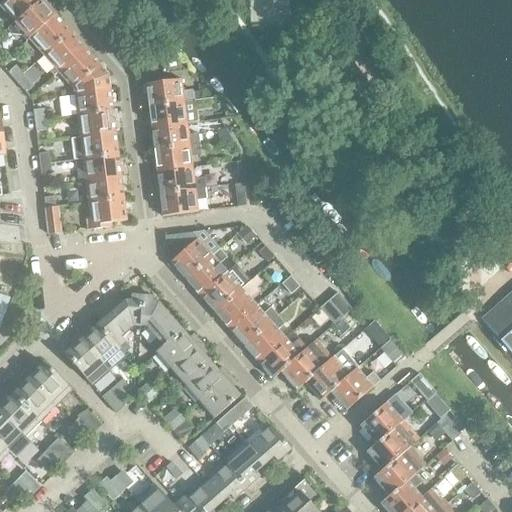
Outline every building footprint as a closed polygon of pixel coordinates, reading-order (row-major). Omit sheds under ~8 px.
[(4,0),(0,4),(0,6),(14,23),(40,0),(4,0)] [(40,0),(14,23),(29,39),(56,16),(41,0),(40,0)] [(70,32),(56,16),(29,39),(43,56),(70,32)] [(53,76),(58,72),(85,49),(70,32),(43,56),(54,68),(49,71),(53,76)] [(107,75),(85,49),(58,72),(72,89),(73,93),(109,89),(107,75)] [(15,80),(22,73),(15,65),(8,72),(15,80)] [(22,73),(15,80),(22,88),(29,81),(22,73)] [(145,84),(148,106),(201,99),(200,89),(182,91),(180,79),(145,84)] [(73,93),(76,115),(112,111),(109,89),(73,93)] [(201,99),(148,106),(150,128),(186,123),(185,112),(204,110),(203,99),(201,99)] [(32,109),(33,119),(43,118),(42,108),(32,109)] [(78,137),(115,133),(112,111),(76,115),(78,137)] [(45,129),(43,118),(33,119),(34,130),(45,129)] [(153,150),(199,144),(197,133),(187,135),(186,123),(150,128),(153,150)] [(232,139),(227,131),(221,132),(222,141),(232,139)] [(81,158),(117,153),(115,133),(78,137),(68,138),(71,159),(81,158)] [(156,171),(192,167),(190,156),(200,155),(199,144),(153,150),(156,171)] [(39,164),(49,163),(48,152),(38,154),(39,164)] [(84,180),(120,176),(117,153),(81,158),(84,180)] [(233,175),(242,174),(240,162),(231,163),(233,175)] [(49,163),(39,164),(40,175),(50,174),(49,163)] [(159,193),(204,188),(203,177),(193,178),(192,167),(156,171),(159,193)] [(84,180),(87,203),(123,198),(120,176),(84,180)] [(238,194),(244,194),(243,185),(234,186),(235,192),(238,194)] [(159,193),(162,216),(197,212),(196,200),(206,199),(204,188),(159,193)] [(44,208),(54,207),(53,196),(43,197),(44,208)] [(87,230),(111,227),(110,223),(126,221),(123,198),(87,203),(89,219),(85,219),(87,230)] [(48,235),(60,233),(56,207),(54,207),(44,208),(48,235)] [(248,227),(239,233),(247,243),(255,236),(248,227)] [(167,260),(184,279),(211,255),(191,233),(164,236),(167,260)] [(265,247),(258,253),(266,261),(273,255),(265,247)] [(199,296),(226,272),(219,264),(225,258),(218,250),(212,256),(211,255),(184,279),(199,296)] [(199,296),(213,312),(253,277),(248,271),(242,276),(241,274),(234,280),(226,272),(199,296)] [(290,293),(299,285),(290,275),(281,283),(290,293)] [(228,329),(255,305),(248,296),(254,290),(254,289),(259,284),(253,277),(213,312),(228,329)] [(511,290),(480,319),(511,355),(511,290)] [(351,309),(337,292),(328,300),(342,317),(351,309)] [(0,323),(9,298),(0,294),(0,323)] [(118,306),(97,325),(121,353),(128,346),(120,336),(132,325),(139,326),(141,296),(130,295),(129,307),(126,307),(122,310),(118,306)] [(153,355),(156,353),(181,330),(162,309),(158,313),(154,309),(151,309),(152,297),(141,296),(139,326),(146,326),(157,339),(147,348),(153,355)] [(328,300),(319,308),(333,325),(342,317),(328,300)] [(228,329),(242,345),(277,315),(270,307),(263,313),(255,305),(228,329)] [(285,338),(276,329),(283,323),(277,315),(242,345),(257,362),(285,338)] [(124,356),(121,353),(97,325),(89,331),(85,327),(76,334),(108,370),(124,356)] [(188,338),(181,330),(156,353),(170,369),(200,343),(192,334),(188,338)] [(280,373),(307,348),(292,331),(285,338),(257,362),(272,379),(280,373)] [(383,333),(375,340),(381,347),(389,340),(383,333)] [(91,385),(108,370),(76,334),(68,342),(72,347),(63,354),(91,385)] [(295,391),(304,383),(342,349),(342,348),(331,358),(315,340),(307,348),(280,373),(295,391)] [(393,365),(403,356),(389,340),(381,347),(379,348),(393,365)] [(200,343),(170,369),(184,385),(210,363),(203,355),(207,351),(200,343)] [(320,401),(329,393),(356,368),(357,366),(342,349),(304,383),(320,401)] [(54,405),(70,389),(43,362),(27,379),(54,405)] [(216,370),(210,363),(184,385),(199,401),(228,375),(221,366),(216,370)] [(356,368),(329,393),(345,411),(372,387),(379,380),(372,371),(364,378),(356,368)] [(435,393),(418,373),(409,381),(426,400),(435,393)] [(236,384),(228,375),(199,401),(214,418),(239,396),(231,387),(236,384)] [(27,379),(12,394),(39,421),(54,405),(27,379)] [(126,396),(132,391),(121,379),(116,384),(126,396)] [(149,380),(137,391),(143,397),(155,386),(149,380)] [(113,393),(117,398),(119,399),(120,401),(126,396),(116,384),(110,389),(113,393)] [(160,392),(155,386),(143,397),(148,403),(160,392)] [(358,426),(374,444),(375,445),(402,421),(393,411),(408,398),(400,389),(358,426)] [(12,394),(0,405),(0,412),(24,436),(39,421),(12,394)] [(253,406),(245,397),(222,417),(230,426),(253,406)] [(162,419),(167,425),(179,415),(174,409),(162,419)] [(0,442),(9,452),(24,436),(0,412),(0,442)] [(172,431),(175,428),(184,421),(179,415),(167,425),(172,431)] [(436,423),(451,441),(460,433),(445,415),(436,423)] [(87,426),(83,422),(78,417),(72,423),(84,434),(89,428),(87,426)] [(223,432),(230,426),(222,417),(215,423),(223,432)] [(417,439),(402,421),(375,445),(374,444),(365,452),(381,470),(382,471),(409,446),(417,439)] [(79,439),(84,434),(72,423),(67,428),(79,439)] [(425,431),(435,442),(444,435),(434,423),(425,431)] [(276,461),(290,449),(270,427),(248,446),(264,464),(272,457),(276,461)] [(187,448),(189,450),(191,452),(198,460),(203,455),(201,452),(209,445),(201,436),(187,448)] [(221,459),(226,465),(246,488),(259,476),(255,472),(264,464),(248,446),(243,440),(221,459)] [(0,442),(0,460),(9,452),(0,442)] [(372,478),(388,496),(413,475),(425,464),(409,446),(382,471),(381,470),(372,478)] [(59,459),(53,454),(47,448),(42,454),(54,465),(59,459)] [(48,470),(54,465),(42,454),(37,459),(48,470)] [(181,474),(175,467),(173,465),(171,462),(165,467),(175,479),(181,474)] [(457,483),(466,475),(457,464),(448,472),(457,483)] [(226,465),(204,484),(220,502),(229,495),(233,499),(246,488),(226,465)] [(121,471),(115,476),(126,488),(132,483),(121,471)] [(379,504),(385,511),(403,511),(422,497),(414,488),(420,482),(413,475),(388,496),(379,504)] [(113,484),(120,493),(126,488),(115,476),(110,481),(113,484)] [(27,487),(24,484),(17,478),(12,484),(24,495),(29,490),(27,487)] [(304,478),(277,502),(285,511),(317,511),(311,505),(320,497),(304,478)] [(472,500),(481,493),(471,482),(463,489),(472,500)] [(135,499),(140,505),(145,511),(177,511),(153,483),(135,499)] [(18,501),(24,495),(12,484),(6,489),(18,501)] [(214,511),(212,509),(220,502),(204,484),(189,498),(186,494),(177,502),(185,511),(214,511)] [(403,511),(438,511),(445,506),(430,489),(422,497),(403,511)] [(96,511),(94,509),(87,501),(81,506),(86,511),(96,511)] [(285,511),(277,502),(265,511),(285,511)]
